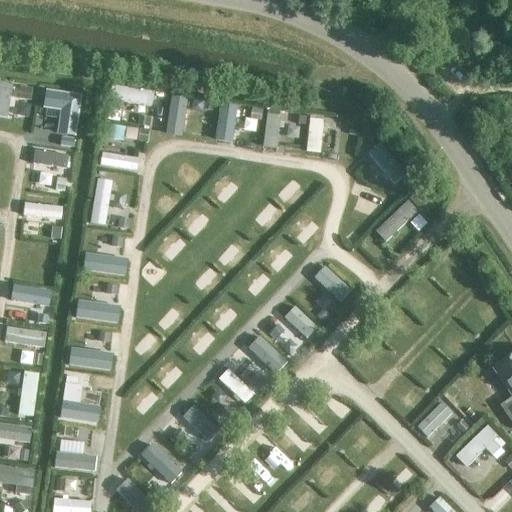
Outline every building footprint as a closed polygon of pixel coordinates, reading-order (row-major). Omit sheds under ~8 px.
[(357,14),(380,22),(384,9),(362,3),(361,6),(360,5),(357,14)] [(0,86),(0,107),(11,109),(16,76),(2,74),(0,86)] [(115,78),(114,92),(165,96),(166,81),(115,78)] [(175,87),(172,112),(186,114),(189,89),(175,87)] [(19,88),(18,101),(30,102),(32,90),(19,88)] [(164,99),(155,97),(152,116),(162,117),(164,99)] [(221,126),(237,127),(238,98),(223,97),(221,126)] [(205,103),(204,112),(212,113),(213,104),(205,103)] [(281,138),(283,105),(269,104),(267,138),(281,138)] [(324,143),(325,110),(311,109),(310,142),(324,143)] [(252,110),(250,120),(260,122),(262,111),(252,110)] [(298,117),(297,126),(305,127),(306,118),(298,117)] [(137,118),(136,127),(148,129),(149,119),(137,118)] [(106,127),(104,141),(120,144),(122,130),(106,127)] [(350,129),(349,136),(357,138),(359,130),(350,129)] [(138,130),(136,141),(145,142),(147,131),(138,130)] [(373,142),(393,175),(404,168),(384,135),(373,142)] [(60,138),(59,147),(72,149),(73,140),(60,138)] [(103,158),(140,161),(141,147),(104,145),(103,158)] [(222,189),(233,173),(224,167),(213,182),(222,189)] [(97,175),(96,185),(108,186),(109,177),(97,175)] [(56,179),(54,191),(63,193),(64,181),(56,179)] [(27,193),(25,206),(64,211),(66,198),(27,193)] [(415,193),(408,199),(416,208),(423,202),(415,193)] [(194,197),(183,216),(200,226),(211,206),(194,197)] [(95,199),(94,214),(131,217),(132,202),(95,199)] [(272,224),(287,207),(280,200),(264,217),(272,224)] [(117,218),(115,227),(127,229),(128,220),(117,218)] [(168,243),(180,232),(173,224),(161,235),(168,243)] [(51,228),(50,239),(60,240),(60,229),(51,228)] [(112,239),(111,248),(120,249),(121,240),(112,239)] [(243,239),(226,257),(234,264),(251,246),(243,239)] [(280,262),(290,251),(277,239),(267,250),(280,262)] [(460,245),(458,247),(465,257),(475,249),(468,239),(460,245)] [(445,274),(462,259),(449,243),(431,259),(445,274)] [(86,267),(119,268),(120,254),(86,253),(86,267)] [(342,290),(353,279),(329,256),(318,268),(342,290)] [(258,257),(243,273),(257,287),(273,271),(258,257)] [(45,269),(44,276),(53,278),(54,270),(45,269)] [(50,301),(53,283),(14,276),(10,293),(50,301)] [(106,287),(105,296),(114,297),(115,288),(106,287)] [(219,316),(235,302),(226,292),(210,306),(219,316)] [(384,326),(401,308),(392,301),(376,319),(384,326)] [(173,328),(191,309),(183,302),(165,320),(173,328)] [(491,322),(507,310),(501,302),(485,314),(491,322)] [(321,311),(315,318),(321,324),(327,317),(321,311)] [(37,316),(36,324),(45,326),(46,318),(37,316)] [(204,319),(188,330),(197,343),(213,333),(204,319)] [(464,354),(483,334),(475,325),(456,346),(464,354)] [(365,331),(349,346),(362,360),(378,345),(365,331)] [(99,334),(98,343),(108,344),(109,336),(99,334)] [(289,343),(283,350),(290,357),(297,350),(289,343)] [(166,375),(179,356),(169,349),(156,368),(166,375)] [(33,355),(31,366),(40,367),(42,356),(33,355)] [(444,378),(459,363),(452,355),(437,370),(444,378)] [(511,357),(493,371),(511,398),(511,357)] [(11,362),(10,375),(23,376),(23,363),(11,362)] [(418,376),(404,392),(418,405),(433,389),(418,376)] [(65,377),(64,384),(76,386),(77,379),(65,377)] [(252,378),(246,384),(252,390),(258,383),(252,378)] [(310,424),(325,404),(308,391),(293,411),(310,424)] [(440,392),(423,420),(436,429),(454,401),(440,392)] [(195,396),(183,408),(209,433),(221,420),(195,396)] [(62,402),(63,420),(98,419),(98,402),(62,402)] [(225,406),(220,412),(229,421),(234,415),(225,406)] [(488,417),(459,448),(471,459),(488,441),(494,448),(507,435),(488,417)] [(356,419),(343,433),(359,448),(372,434),(356,419)] [(461,422),(455,427),(462,434),(468,428),(461,422)] [(58,428),(57,437),(69,438),(70,429),(58,428)] [(155,433),(139,447),(165,476),(180,462),(155,433)] [(192,446),(184,454),(191,460),(198,452),(192,446)] [(19,452),(18,463),(26,464),(28,453),(19,452)] [(330,477),(342,459),(333,453),(322,471),(330,477)] [(511,458),(509,456),(502,462),(511,472),(511,470),(511,458)] [(0,476),(7,477),(5,499),(15,499),(16,472),(33,473),(33,465),(0,462),(0,476)] [(70,478),(94,480),(95,465),(71,464),(70,478)] [(231,471),(218,489),(234,501),(247,482),(231,471)] [(288,495),(304,505),(315,486),(298,477),(288,495)] [(54,486),(53,495),(66,496),(66,487),(54,486)] [(151,488),(145,494),(152,501),(158,495),(151,488)] [(375,511),(380,511),(396,497),(389,490),(372,509),(375,511)] [(23,501),(13,509),(15,511),(24,511),(28,509),(23,501)]
